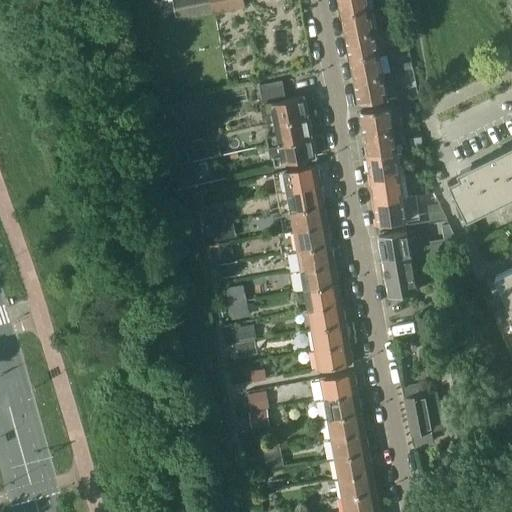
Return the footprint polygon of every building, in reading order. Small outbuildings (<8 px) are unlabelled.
[(209,0),(173,0),(177,17),(211,11),(209,0)] [(367,0),(338,0),(341,14),(370,9),(367,0)] [(370,9),(341,14),(345,36),(374,30),(370,9)] [(378,52),(374,30),(345,36),(349,57),(378,52)] [(378,52),(349,57),(354,80),(382,75),(378,52)] [(411,61),(403,63),(404,70),(413,68),(411,61)] [(382,75),(354,80),(358,103),(387,97),(382,75)] [(180,123),(201,119),(196,96),(175,101),(180,123)] [(309,111),(307,104),(305,102),(303,96),(287,99),(264,104),(265,112),(274,111),(276,122),(307,116),(307,114),(309,111)] [(176,125),(173,110),(170,111),(169,105),(162,106),(167,127),(176,125)] [(360,111),(363,133),(392,128),(388,106),(360,111)] [(311,136),(307,116),(276,122),(278,134),(270,135),(272,144),(311,136)] [(392,128),(363,133),(367,155),(395,151),(392,128)] [(315,156),(314,149),(316,147),(314,139),(312,137),(311,136),(272,144),(268,145),(271,157),(274,156),(276,164),(315,156)] [(219,143),(207,146),(193,149),(196,160),(221,154),(219,143)] [(193,149),(186,150),(188,161),(196,160),(193,149)] [(511,149),(450,179),(468,216),(511,194),(511,149)] [(399,173),(395,151),(367,155),(370,177),(399,173)] [(316,164),(284,170),(288,189),(319,184),(318,179),(320,176),(319,168),(316,167),(316,164)] [(408,177),(405,176),(404,176),(404,172),(399,173),(370,177),(373,200),(402,196),(407,195),(407,190),(408,190),(409,189),(410,188),(411,187),(411,186),(411,185),(411,183),(411,182),(411,181),(411,180),(410,179),(409,178),(408,178),(408,177)] [(319,184),(288,189),(292,210),(323,204),(323,203),(324,200),(323,192),(321,191),(319,184)] [(402,196),(373,200),(377,224),(406,220),(402,196)] [(323,204),(292,210),(295,229),(327,224),(326,218),(327,216),(326,208),(323,206),(323,204)] [(216,238),(237,236),(235,218),(214,221),(216,238)] [(332,240),(330,232),(328,230),(327,224),(295,229),(297,238),(280,242),(282,252),(299,249),(330,244),(330,242),(332,240)] [(406,231),(378,236),(383,266),(411,261),(406,231)] [(330,244),(299,249),(302,269),(334,263),(333,257),(334,255),(333,247),(331,245),(330,244)] [(302,269),(299,249),(287,251),(290,271),(302,269)] [(221,264),(225,276),(241,271),(237,259),(221,264)] [(411,261),(383,266),(388,295),(416,291),(411,261)] [(334,263),(302,269),(306,288),(337,283),(337,281),(339,279),(337,271),(335,269),(334,263)] [(511,266),(496,274),(511,305),(511,266)] [(337,283),(306,288),(309,308),(341,302),(340,297),(341,294),(340,286),(338,285),(337,283)] [(251,316),(245,284),(227,287),(232,319),(251,316)] [(341,302),(309,308),(313,328),(345,323),(344,321),(346,318),(344,310),(342,309),(341,302)] [(345,323),(313,328),(317,347),(348,342),(347,336),(349,334),(347,326),(345,324),(345,323)] [(237,342),(257,338),(254,324),(235,327),(237,342)] [(238,357),(258,353),(255,340),(236,343),(238,357)] [(348,342),(317,347),(320,368),(352,362),(351,360),(353,358),(352,350),(349,348),(348,342)] [(353,371),(322,377),(325,397),(357,392),(356,386),(358,383),(356,375),(354,374),(353,371)] [(455,427),(450,406),(440,408),(437,392),(417,396),(415,385),(401,388),(403,397),(410,435),(412,444),(426,442),(433,440),(432,432),(455,427)] [(272,391),(271,387),(246,391),(250,410),(275,406),(274,402),(270,403),(267,392),(272,391)] [(357,392),(325,397),(329,417),(361,412),(360,410),(362,407),(361,399),(358,398),(357,392)] [(252,428),(270,425),(267,409),(250,412),(252,428)] [(361,412),(329,417),(333,436),(364,431),(363,425),(365,423),(363,415),(361,413),(361,412)] [(364,431),(333,436),(336,456),(368,451),(368,449),(369,447),(368,439),(365,437),(364,431)] [(286,462),(281,444),(254,450),(259,469),(286,462)] [(368,451),(336,456),(340,476),(371,470),(370,464),(372,462),(371,454),(368,453),(368,451)] [(468,475),(464,457),(448,461),(452,478),(468,475)] [(371,470),(340,476),(344,496),(375,490),(375,488),(376,486),(375,478),(373,477),(371,470)] [(375,490),(344,496),(346,511),(367,511),(379,510),(378,504),(379,501),(378,494),(375,492),(375,490)]
